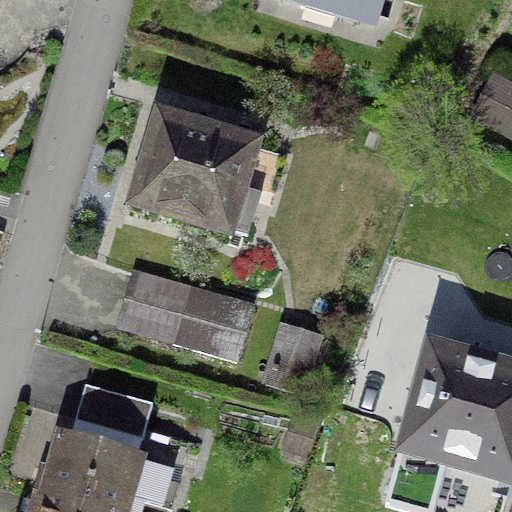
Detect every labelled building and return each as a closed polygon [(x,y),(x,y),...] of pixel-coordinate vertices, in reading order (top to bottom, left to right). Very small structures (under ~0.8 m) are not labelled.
[(306,0),(372,20),(378,0),(306,0)] [(269,203),(281,162),(156,125),(131,208),(223,236),(223,234),(242,240),(255,198),(269,203)] [(248,310),(129,277),(113,332),(232,366),(248,310)] [(265,375),(299,385),(311,347),(278,336),(265,375)] [(387,511),(498,511),(511,463),(511,382),(430,360),(405,449),(398,447),(381,510),(387,511)] [(148,408),(86,387),(75,418),(137,439),(148,408)] [(119,511),(134,464),(58,442),(48,476),(45,488),(33,485),(27,507),(25,511),(119,511)]
